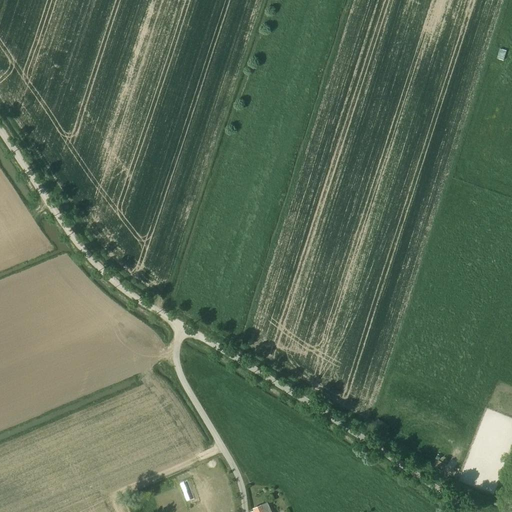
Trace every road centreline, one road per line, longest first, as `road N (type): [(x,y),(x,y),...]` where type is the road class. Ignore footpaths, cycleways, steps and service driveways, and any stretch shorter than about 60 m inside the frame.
road 1 (unclassified): [(467,511),(182,330)]
road 2 (unclassified): [(182,330),(82,257),(0,133)]
road 3 (unclassified): [(244,511),(235,470),(181,378),(173,353),(182,330)]
